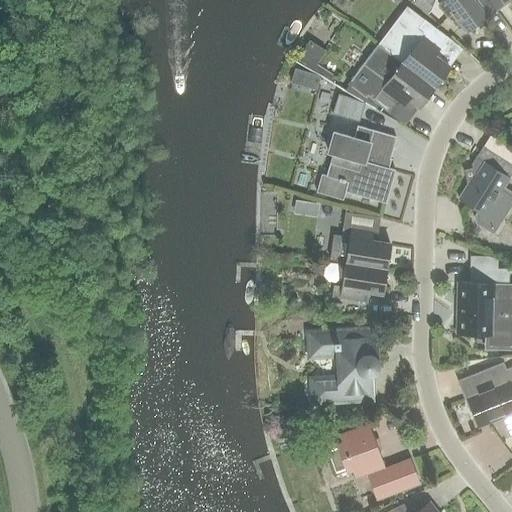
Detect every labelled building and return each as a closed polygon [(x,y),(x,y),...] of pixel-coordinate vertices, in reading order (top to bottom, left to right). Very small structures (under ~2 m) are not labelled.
[(413,0),(427,13),(430,10),(431,0),(413,0)] [(485,0),(443,0),(438,4),(448,17),(452,14),(466,33),(495,12),(485,0)] [(485,0),(495,12),(510,0),(485,0)] [(399,33),(386,50),(434,87),(449,67),(440,60),(444,54),(440,47),(447,38),(407,7),(392,27),(399,33)] [(316,86),(319,70),(317,69),(322,43),(303,39),(298,64),(293,63),(289,81),(316,86)] [(378,45),(347,85),(365,100),(368,96),(390,113),(396,105),(404,111),(411,110),(415,104),(419,107),(434,87),(386,50),(378,45)] [(337,95),(331,114),(358,122),(364,103),(337,95)] [(332,154),(326,176),(321,175),(316,192),(342,200),(345,192),(385,203),(395,170),(388,168),(390,160),(390,159),(396,137),(357,126),(354,139),(333,133),(328,152),(332,154)] [(511,165),(483,147),(476,157),(471,165),(472,168),(464,170),(467,186),(459,199),(480,213),(477,217),(478,222),(492,231),(505,210),(492,202),(497,200),(501,194),(501,191),(511,173),(511,165)] [(350,238),(346,263),(386,269),(390,244),(371,241),(372,230),(343,225),(341,237),(350,238)] [(382,294),(386,269),(346,263),(342,287),(334,286),(332,297),(361,302),(363,291),(382,294)] [(511,305),(507,305),(508,284),(508,270),(470,269),(470,283),(458,283),(456,334),(489,335),(489,345),(511,345),(511,330),(511,305)] [(330,312),(340,312),(340,303),(330,303),(330,312)] [(370,398),(368,374),(369,373),(371,373),(372,372),(374,371),(375,370),(376,369),(376,367),(376,366),(377,364),(376,363),(376,361),(375,360),(374,358),(373,330),(310,334),(310,344),(308,348),(308,352),(311,356),(315,358),(319,358),(322,355),(336,354),(339,357),(340,378),(312,381),(314,402),(370,398)] [(482,389),(483,392),(467,398),(479,426),(504,416),(511,433),(511,432),(511,366),(488,376),(491,382),(483,386),(482,389)] [(317,440),(336,433),(332,423),(314,429),(317,440)] [(343,442),(324,450),(333,476),(353,469),(355,476),(368,471),(378,499),(419,483),(410,460),(388,468),(382,466),(383,465),(368,425),(340,435),(343,442)] [(436,511),(429,503),(417,511),(436,511)]
